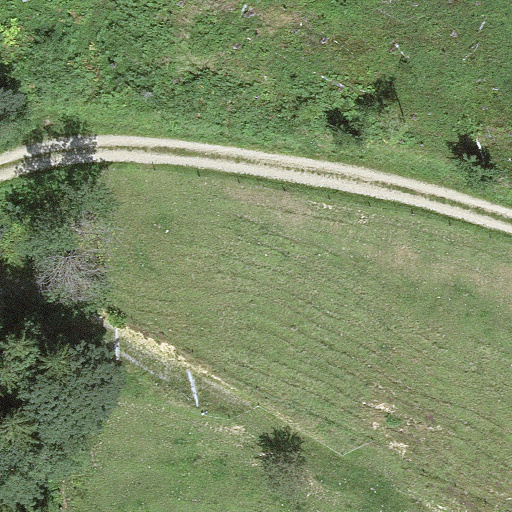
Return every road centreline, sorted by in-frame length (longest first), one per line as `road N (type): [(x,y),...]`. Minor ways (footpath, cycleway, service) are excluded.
road 1 (track): [(0,170),(55,152),(118,146),(236,158),(511,213)]
road 2 (track): [(0,287),(39,295),(426,511)]
